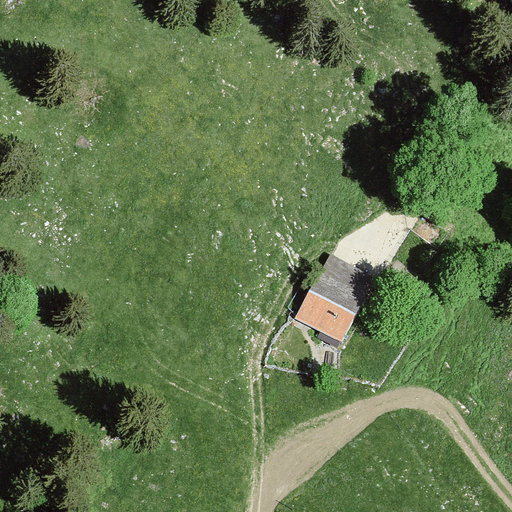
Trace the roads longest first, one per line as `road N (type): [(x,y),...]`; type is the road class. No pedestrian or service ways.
road 1 (track): [(260,484),(359,416),(444,402),(475,457),(511,493)]
road 2 (track): [(288,290),(255,362),(257,511)]
